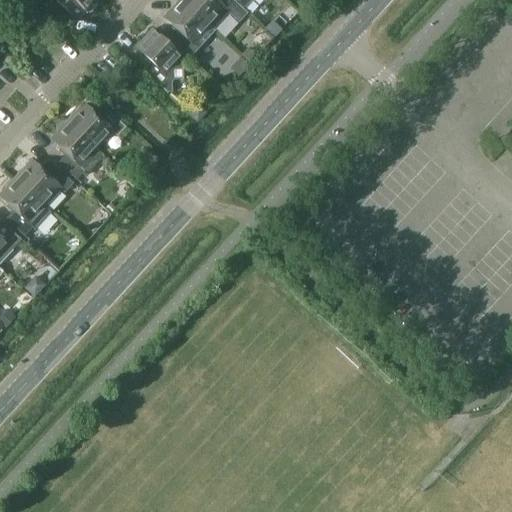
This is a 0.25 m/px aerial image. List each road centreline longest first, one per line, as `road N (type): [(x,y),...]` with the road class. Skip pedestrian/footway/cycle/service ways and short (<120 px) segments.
road 1 (tertiary): [(0,411),(376,0)]
road 2 (residential): [(0,145),(136,0)]
